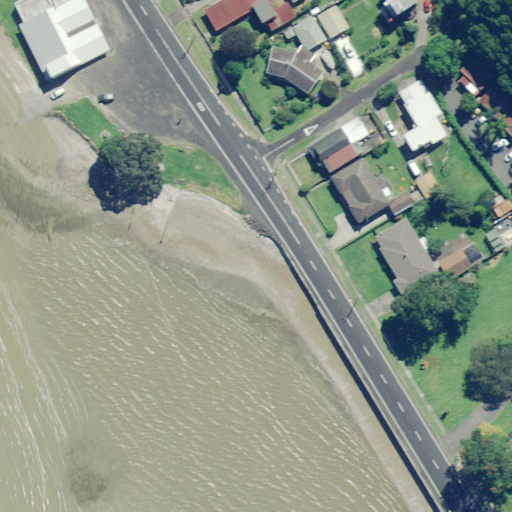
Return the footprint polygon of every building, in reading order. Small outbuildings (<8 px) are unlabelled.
[(109,51),(83,0),(24,0),(14,5),(24,25),(20,27),(47,82),(109,51)] [(261,24),(265,22),(271,33),(296,19),(289,6),(299,0),(224,0),(204,12),(216,32),(253,11),(261,24)] [(379,0),(391,21),(424,2),(422,0),(379,0)] [(348,29),(335,7),(317,17),(330,39),(348,29)] [(326,42),(311,16),(298,23),(305,36),(301,38),(309,52),(326,42)] [(314,57),(302,49),(295,61),(276,49),(264,68),(285,81),(286,79),(309,94),(322,74),(309,66),(314,57)] [(494,77),(473,57),(459,71),(471,83),(466,89),(475,97),(494,77)] [(444,121),(421,81),(406,90),(410,97),(402,101),(419,130),(404,138),(412,153),(431,143),(432,146),(447,137),(439,124),(444,121)] [(511,103),(497,86),(479,102),(511,139),(511,103)] [(370,136),(357,117),(335,131),(330,123),(306,139),(330,176),(363,154),(357,145),(370,136)] [(377,184),(362,161),(330,180),(348,210),(344,213),(354,229),(389,207),(394,216),(413,205),(406,192),(393,200),(382,181),(377,184)] [(441,192),(429,173),(415,182),(426,201),(441,192)] [(511,211),(503,195),(490,203),(498,218),(511,211)] [(419,242),(406,220),(374,239),(407,295),(439,276),(426,255),(431,252),(424,239),(419,242)] [(504,247),(492,231),(476,243),(488,259),(504,247)] [(472,243),(460,249),(437,262),(449,283),(472,270),(470,267),(482,261),(472,243)]
